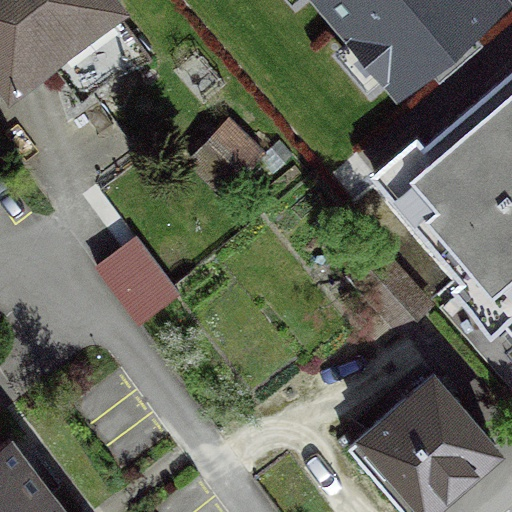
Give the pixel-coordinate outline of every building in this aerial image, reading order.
[(91,0),(0,0),(0,50),(25,84),(109,24),(91,0)] [(333,0),(412,85),(460,43),(510,0),(509,0),(333,0)] [(511,73),(396,180),(511,306),(511,73)] [(271,168),(243,129),(206,156),(234,194),(271,168)] [(118,242),(89,262),(129,318),(158,298),(118,242)] [(448,302),(412,255),(368,289),(404,336),(448,302)] [(436,511),(497,460),(429,381),(351,447),(407,511),(436,511)] [(97,511),(49,446),(0,481),(0,511),(97,511)]
